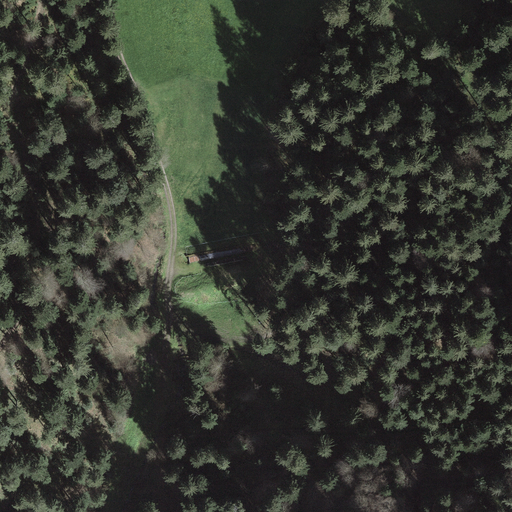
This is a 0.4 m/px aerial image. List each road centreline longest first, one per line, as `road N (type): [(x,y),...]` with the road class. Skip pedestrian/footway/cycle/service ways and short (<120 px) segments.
road 1 (track): [(109,0),(174,234),(164,375),(115,511)]
road 2 (track): [(38,0),(19,122),(54,269),(0,356)]
